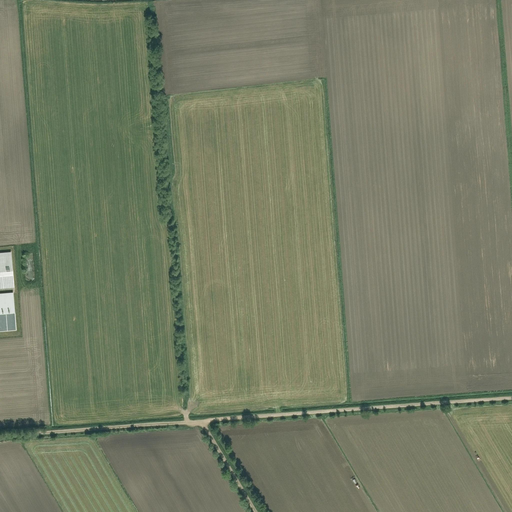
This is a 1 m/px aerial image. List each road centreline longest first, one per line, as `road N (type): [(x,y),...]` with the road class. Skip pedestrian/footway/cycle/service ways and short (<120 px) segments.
road 1 (track): [(257,511),(203,420),(0,436)]
road 2 (track): [(511,398),(203,420)]
